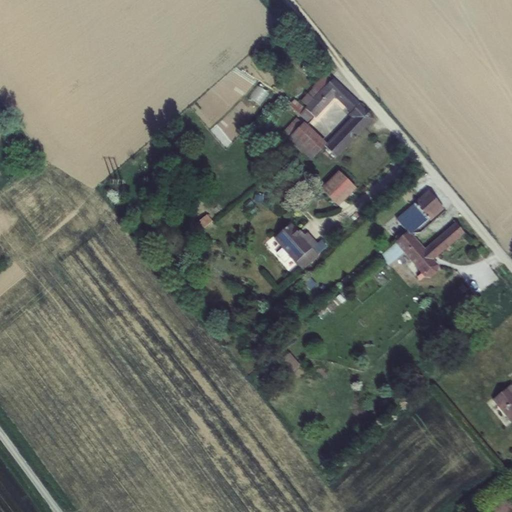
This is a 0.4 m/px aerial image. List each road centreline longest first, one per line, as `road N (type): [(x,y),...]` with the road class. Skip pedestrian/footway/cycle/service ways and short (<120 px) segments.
road 1 (unclassified): [(287,0),(511,269)]
road 2 (unknown): [(411,148),(314,232)]
